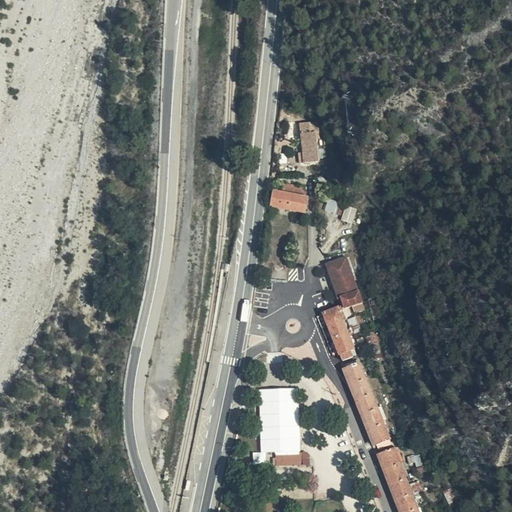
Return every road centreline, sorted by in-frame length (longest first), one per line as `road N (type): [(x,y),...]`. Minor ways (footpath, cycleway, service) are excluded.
road 1 (trunk): [(178,0),(162,234),(129,381),(131,444),(153,511)]
road 2 (primary): [(276,0),(237,331)]
road 3 (residential): [(237,331),(304,346),(337,369),(393,511)]
road 4 (primary): [(237,331),(199,511)]
